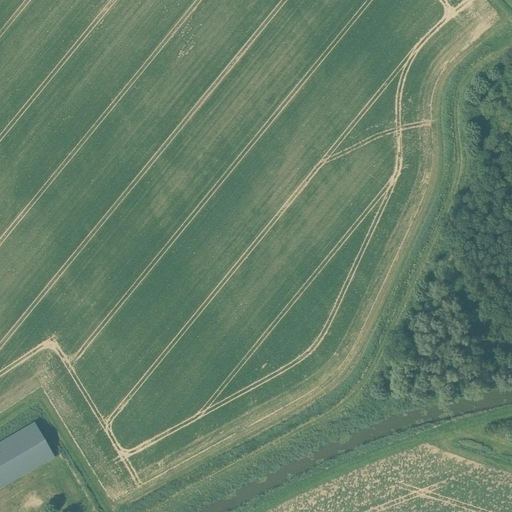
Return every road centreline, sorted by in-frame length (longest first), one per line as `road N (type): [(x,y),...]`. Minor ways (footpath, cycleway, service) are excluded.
road 1 (track): [(511,40),(474,66),(458,95),(458,161),(441,218),(355,392),(148,511)]
road 2 (track): [(251,511),(413,440),(511,415)]
